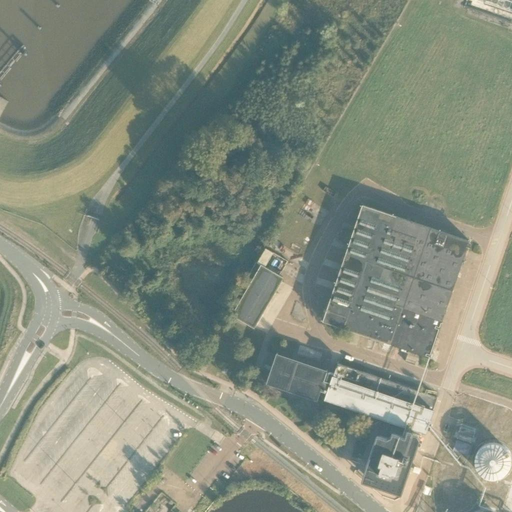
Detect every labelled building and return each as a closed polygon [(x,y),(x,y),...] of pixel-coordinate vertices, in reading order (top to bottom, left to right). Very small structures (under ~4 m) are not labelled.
[(298,222),(321,173),(309,168),(287,217),(298,222)] [(328,320),(430,355),(469,239),(366,204),(328,320)] [(318,231),(321,221),(304,215),(303,219),(298,218),(296,224),(318,231)] [(276,239),(271,250),(281,256),(287,245),(276,239)] [(254,328),(283,277),(256,261),(227,312),(254,328)] [(206,354),(212,357),(215,352),(209,349),(206,354)] [(418,354),(409,350),(405,361),(415,364),(418,354)] [(337,364),(331,380),(325,378),(328,369),(279,352),(271,373),(268,382),(318,399),(322,388),(328,390),(326,397),(337,401),(335,406),(340,408),(342,403),(409,426),(406,436),(393,431),(391,438),(378,433),(363,479),(403,493),(411,470),(424,432),(427,432),(439,399),(337,364)] [(460,426),(456,437),(471,442),(475,431),(460,426)] [(505,483),(511,461),(511,447),(482,438),(472,472),(505,483)] [(453,450),(467,455),(471,444),(457,440),(453,450)]
